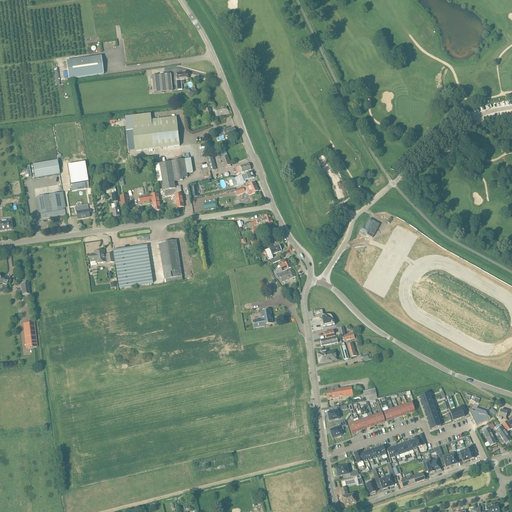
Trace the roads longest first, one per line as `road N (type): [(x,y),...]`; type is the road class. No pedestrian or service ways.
road 1 (residential): [(322,282),(351,224),(376,197),(459,126),(511,107)]
road 2 (tertiary): [(272,205),(181,0)]
road 3 (tertiary): [(511,395),(390,339),(322,282)]
road 4 (residential): [(93,341),(101,396),(254,374)]
road 5 (residential): [(486,462),(470,427),(429,440),(423,423),(323,456)]
road 6 (unclassified): [(272,205),(75,234)]
road 7 (unclassified): [(347,511),(486,462)]
